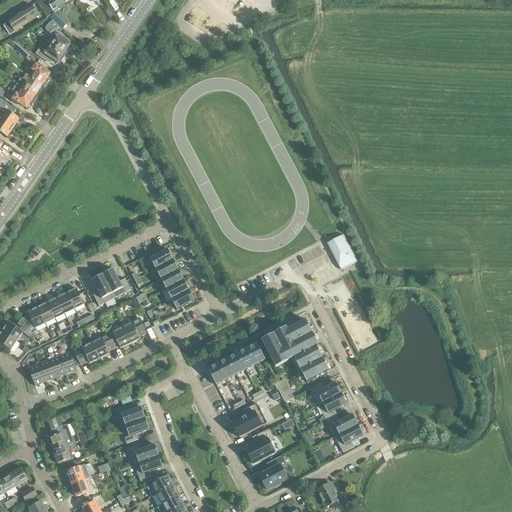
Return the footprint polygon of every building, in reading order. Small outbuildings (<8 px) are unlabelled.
[(45,0),(41,0),(37,3),(47,18),(54,14),(45,0)] [(70,0),(51,0),(48,3),(54,13),(60,9),(59,7),(70,0)] [(8,21),(15,32),(39,17),(32,6),(8,21)] [(61,29),(66,25),(55,13),(51,18),(61,29)] [(51,45),(66,55),(71,48),(69,47),(72,44),(58,34),(62,30),(61,29),(53,21),(44,30),(48,34),(50,36),(51,35),(56,38),(51,45)] [(13,37),(8,42),(14,47),(18,42),(13,37)] [(18,42),(14,47),(24,57),(29,53),(18,42)] [(44,59),(46,56),(58,64),(60,60),(62,61),(66,55),(51,45),(47,51),(41,48),(37,54),(44,59)] [(38,64),(33,70),(31,68),(27,75),(26,76),(42,86),(45,88),(50,81),(47,79),(50,75),(43,69),(44,68),(38,64)] [(26,76),(27,75),(24,73),(17,85),(35,97),(42,86),(26,76)] [(35,97),(17,85),(12,92),(16,95),(12,101),(18,105),(19,104),(27,109),(30,104),(33,106),(38,99),(35,97)] [(0,119),(13,129),(20,119),(14,115),(17,111),(0,99),(0,119)] [(0,132),(8,138),(8,136),(13,129),(0,119),(0,132)] [(328,244),(341,271),(358,262),(344,235),(328,244)] [(156,270),(174,261),(168,250),(146,261),(152,272),(156,270)] [(174,261),(156,270),(161,279),(179,270),(174,261)] [(104,275),(116,298),(131,290),(126,279),(120,282),(114,270),(104,275)] [(167,290),(184,281),(179,270),(161,279),(157,282),(163,293),(167,290)] [(116,298),(104,275),(93,281),(99,293),(94,296),(100,307),(116,298)] [(140,278),(139,279),(135,281),(138,287),(143,284),(140,278)] [(172,300),(190,291),(184,281),(167,290),(163,293),(162,293),(167,302),(172,300)] [(67,294),(75,310),(85,305),(77,289),(67,294)] [(190,291),(172,300),(178,310),(195,301),(190,291)] [(57,299),(65,314),(75,310),(67,294),(57,299)] [(140,296),(140,297),(143,302),(148,299),(145,294),(140,296)] [(48,303),(56,319),(65,314),(57,299),(48,303)] [(135,310),(140,307),(136,300),(131,303),(135,310)] [(38,308),(46,324),(56,319),(48,303),(38,308)] [(46,324),(38,308),(28,313),(31,319),(23,322),(33,333),(37,330),(36,329),(46,324)] [(83,326),(87,324),(96,320),(94,315),(81,322),(83,326)] [(140,318),(138,319),(132,322),(133,323),(123,328),(131,344),(141,339),(138,334),(146,330),(140,318)] [(306,320),(288,330),(287,327),(262,341),(276,368),(290,361),(289,361),(295,358),(307,382),(330,371),(317,347),(319,346),(306,320)] [(33,333),(23,322),(19,329),(9,323),(3,332),(18,342),(23,333),(29,337),(33,333)] [(71,326),(65,329),(61,331),(64,336),(73,331),(71,326)] [(106,331),(107,335),(113,346),(118,343),(121,349),(131,344),(123,328),(114,333),(112,328),(106,331)] [(0,336),(0,343),(11,351),(18,342),(3,332),(0,336)] [(92,343),(100,359),(110,354),(108,349),(113,346),(107,335),(101,337),(102,338),(92,343)] [(80,362),(88,358),(90,364),(100,359),(92,343),(83,348),(83,347),(74,351),(80,362)] [(247,348),(256,365),(266,360),(257,343),(247,348)] [(256,365),(247,348),(237,354),(246,371),(256,365)] [(60,357),(67,375),(77,371),(70,353),(60,357)] [(246,371),(237,354),(228,359),(237,376),(246,371)] [(50,361),(56,379),(67,375),(60,357),(50,361)] [(237,376),(228,359),(218,364),(227,381),(237,376)] [(39,365),(46,383),(56,379),(50,361),(39,365)] [(227,381),(218,364),(208,369),(217,386),(227,381)] [(46,383),(39,365),(29,369),(36,387),(46,383)] [(285,380),(278,383),(281,389),(279,390),(285,403),(295,398),(285,380)] [(319,406),(342,394),(336,383),(324,389),(321,384),(311,390),(319,406)] [(272,396),(275,401),(280,399),(278,393),(272,396)] [(327,422),(338,416),(335,411),(347,404),(342,394),(319,406),(327,422)] [(232,424),(240,438),(267,423),(257,404),(243,412),(246,417),(232,424)] [(126,426),(146,418),(142,407),(129,412),(127,406),(115,410),(121,428),(126,426)] [(338,416),(327,422),(336,438),(358,426),(353,415),(341,421),(338,416)] [(146,418),(126,426),(130,437),(125,438),(127,444),(139,440),(137,434),(150,429),(146,418)] [(67,425),(65,426),(54,430),(56,436),(49,438),(54,451),(67,447),(74,444),(80,442),(77,435),(72,437),(67,425)] [(358,426),(336,438),(344,453),(355,448),(352,442),(364,436),(358,426)] [(269,429),(257,436),(261,443),(246,450),(254,465),(274,454),(268,444),(275,440),(269,429)] [(74,444),(67,447),(54,451),(58,464),(74,459),(71,451),(76,449),(74,444)] [(135,465),(159,456),(155,445),(142,450),(141,444),(129,448),(135,465)] [(163,467),(159,456),(135,465),(141,482),(153,478),(150,472),(163,467)] [(270,471),(260,476),(267,491),(274,487),(274,489),(280,486),(279,485),(284,482),(277,467),(282,464),(279,458),(266,465),(270,471)] [(72,484),(90,478),(85,465),(68,471),(72,484)] [(11,475),(17,487),(29,480),(22,468),(11,475)] [(0,484),(6,494),(17,487),(11,475),(0,481),(0,484)] [(147,488),(153,498),(174,487),(169,476),(147,488)] [(90,478),(72,484),(77,497),(94,491),(90,478)] [(335,509),(345,504),(339,493),(334,496),(328,485),(317,491),(326,508),(333,504),(335,509)] [(158,507),(179,496),(174,487),(153,498),(158,507)] [(27,503),(37,497),(33,491),(23,497),(27,503)] [(160,511),(171,511),(184,505),(179,496),(158,507),(160,511)] [(10,501),(13,506),(18,503),(15,498),(10,501)] [(13,506),(10,501),(5,504),(8,509),(13,506)] [(31,511),(47,511),(41,502),(30,509),(31,511)] [(85,511),(101,511),(95,502),(83,508),(85,511)]
